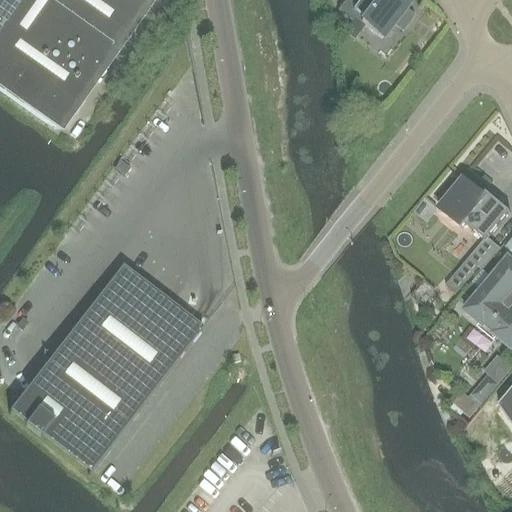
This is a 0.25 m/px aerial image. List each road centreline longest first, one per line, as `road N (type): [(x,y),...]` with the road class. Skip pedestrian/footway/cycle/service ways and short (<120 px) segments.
road 1 (unknown): [(167,173),(31,312),(13,339),(12,360),(73,438),(88,446),(102,439),(201,301),(178,210)]
road 2 (unclassified): [(270,293),(297,286),(485,52)]
road 3 (unclassified): [(270,293),(212,0)]
road 4 (unclassified): [(345,511),(302,407),(270,293)]
